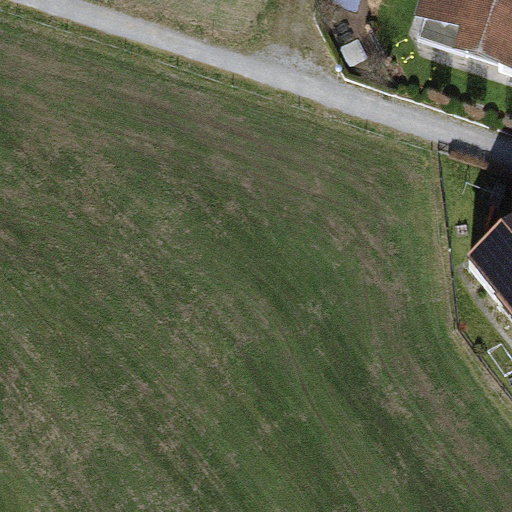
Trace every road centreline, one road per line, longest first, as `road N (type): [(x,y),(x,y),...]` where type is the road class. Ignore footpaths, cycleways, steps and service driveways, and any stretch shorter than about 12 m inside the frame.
road 1 (track): [(297,0),(272,72),(57,0)]
road 2 (residential): [(272,72),(511,154)]
